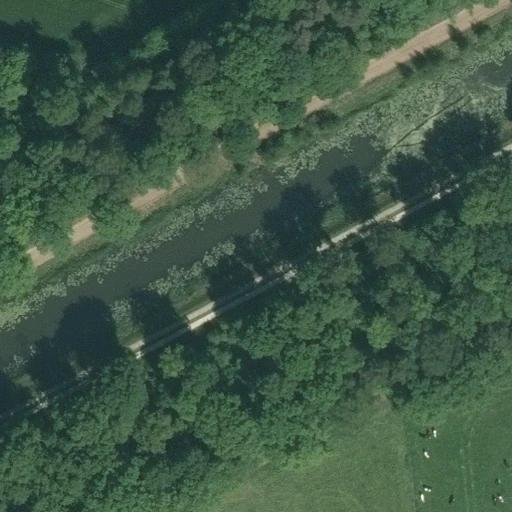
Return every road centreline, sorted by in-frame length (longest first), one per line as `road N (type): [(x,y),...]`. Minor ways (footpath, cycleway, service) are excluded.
road 1 (track): [(511,161),(0,432)]
road 2 (track): [(495,0),(0,271)]
